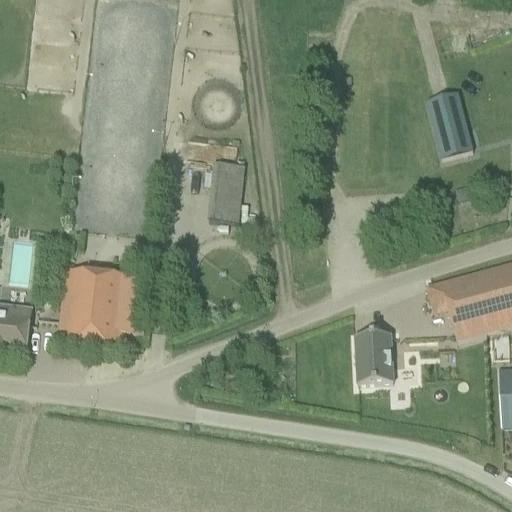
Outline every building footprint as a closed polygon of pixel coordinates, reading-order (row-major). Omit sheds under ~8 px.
[(471,158),(456,103),(427,111),(441,166),(471,158)] [(238,230),(246,172),(217,168),(209,226),(238,230)] [(447,198),(437,200),(438,208),(449,207),(447,198)] [(511,269),(425,293),(433,320),(446,316),(455,346),(511,330),(511,269)] [(142,341),(148,284),(64,275),(57,344),(123,351),(124,339),(142,341)] [(0,355),(24,358),(26,338),(29,312),(0,309),(0,355)] [(389,341),(353,343),(356,391),(391,389),(389,341)] [(511,432),(511,374),(498,375),(500,433),(511,432)]
